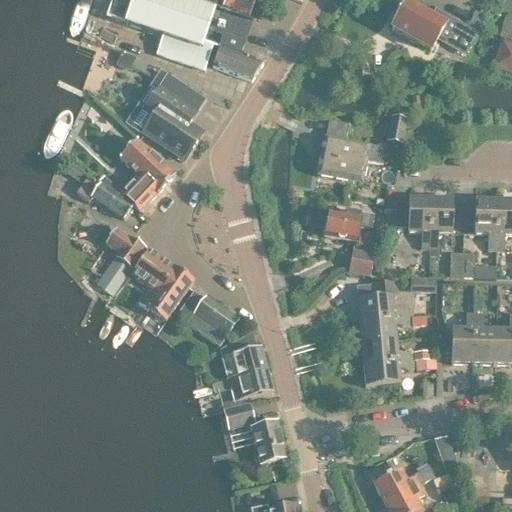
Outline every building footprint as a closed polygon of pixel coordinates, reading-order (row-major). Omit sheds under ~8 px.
[(179,0),(111,0),(111,3),(107,14),(164,32),(157,55),(203,71),(211,48),(213,42),(209,41),(217,13),(179,0)] [(253,21),(262,0),(202,0),(201,3),(253,21)] [(438,38),(466,54),(477,35),(434,10),(429,20),(405,7),(391,31),(429,53),(438,38)] [(239,57),(250,25),(217,13),(209,41),(213,42),(211,48),(218,50),(212,68),(251,82),(262,65),(239,57)] [(499,37),(511,41),(511,15),(507,13),(499,37)] [(129,70),(133,58),(119,53),(115,65),(129,70)] [(154,117),(143,134),(184,162),(202,134),(188,125),(196,114),(204,101),(166,76),(144,110),(154,117)] [(390,129),(403,131),(405,131),(407,120),(393,118),(390,129)] [(382,166),(385,150),(344,143),(347,127),(328,123),(325,139),(323,139),(316,177),(362,186),(366,163),(382,166)] [(136,176),(120,193),(119,195),(139,214),(156,195),(157,196),(174,177),(136,141),(119,160),(136,176)] [(122,221),(123,220),(131,208),(116,198),(98,185),(87,177),(70,167),(65,173),(82,185),(75,195),(88,204),(92,199),(122,221)] [(104,178),(98,185),(116,198),(119,195),(120,193),(104,178)] [(428,251),(429,200),(407,199),(407,205),(395,204),(394,228),(406,229),(406,234),(420,235),(419,251),(428,251)] [(452,200),(429,200),(428,251),(436,251),(436,235),(451,236),(452,200)] [(486,252),(495,252),(496,201),(474,201),(473,236),(487,236),(486,252)] [(511,201),(496,201),(495,252),(503,253),(503,237),(511,236),(511,201)] [(346,213),(345,216),(328,214),(326,224),(323,227),(322,232),(325,236),(324,238),(356,243),(359,228),(370,230),(372,217),(346,213)] [(113,294),(145,248),(130,237),(129,238),(116,229),(106,243),(119,252),(116,257),(97,284),(113,294)] [(148,250),(147,251),(130,275),(149,289),(141,301),(147,306),(156,293),(156,294),(174,269),(173,269),(174,269),(174,268),(148,250)] [(352,251),(348,273),(370,277),(374,255),(352,251)] [(449,255),(448,279),(460,280),(461,255),(449,255)] [(460,280),(472,280),(473,256),(461,255),(460,280)] [(162,327),(193,282),(194,282),(174,268),(174,269),(173,269),(174,269),(156,294),(156,293),(147,306),(141,301),(138,305),(158,319),(155,322),(162,327)] [(436,279),(412,279),(412,294),(436,294),(436,279)] [(408,311),(394,312),(393,299),(398,298),(396,283),(369,286),(371,300),(355,301),(357,324),(408,319),(408,311)] [(186,325),(203,338),(218,348),(238,322),(205,298),(203,300),(193,293),(176,315),(187,323),(186,325)] [(450,366),(472,366),(473,315),(464,315),(464,331),(450,330),(450,343),(450,355),(450,366)] [(481,315),(473,315),(472,366),(494,367),(494,331),(480,331),(481,315)] [(494,331),(494,367),(511,367),(511,315),(508,315),(507,332),(494,331)] [(421,318),(411,319),(412,327),(422,326),(421,318)] [(357,324),(360,345),(397,342),(396,328),(409,327),(408,319),(357,324)] [(428,352),(399,355),(397,342),(360,345),(362,367),(415,362),(429,360),(428,352)] [(218,351),(224,375),(226,381),(266,371),(260,348),(231,355),(228,346),(218,351)] [(398,372),(414,370),(415,370),(415,362),(362,367),(364,389),(399,385),(398,372)] [(428,372),(427,362),(416,363),(417,373),(428,372)] [(230,390),(234,403),(222,407),(223,412),(246,406),(245,401),(272,394),(267,376),(268,376),(266,371),(226,381),(228,391),(230,390)] [(223,412),(228,430),(254,424),(249,405),(246,406),(223,412)] [(250,429),(259,467),(285,460),(276,423),(250,429)] [(440,465),(431,470),(435,478),(445,473),(440,465)] [(384,506),(420,487),(423,485),(426,483),(434,480),(428,469),(414,476),(415,478),(406,482),(400,471),(373,485),(384,506)] [(271,473),(273,482),(283,479),(281,471),(271,473)] [(446,487),(441,476),(434,480),(426,483),(432,494),(446,487)] [(425,497),(420,487),(384,506),(387,511),(421,511),(416,501),(425,497)] [(501,511),(511,511),(511,500),(502,501),(501,511)]
